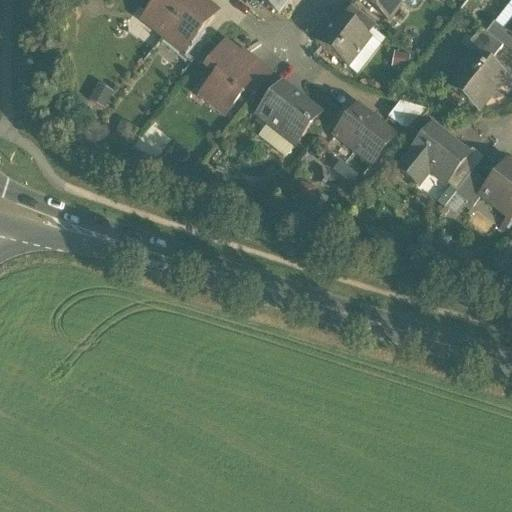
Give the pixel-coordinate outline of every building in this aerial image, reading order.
[(164,38),(194,0),(193,0),(161,0),(144,22),(164,38)] [(199,5),(194,0),(164,38),(183,54),(184,54),(195,40),(213,18),(198,6),(199,5)] [(257,0),(277,15),(288,0),(257,0)] [(360,0),(388,22),(402,4),(405,0),(360,0)] [(405,0),(402,4),(410,10),(415,9),(420,3),(419,0),(405,0)] [(511,5),(494,26),(505,34),(511,25),(511,5)] [(343,19),(367,38),(375,27),(351,8),(343,19)] [(315,45),(346,69),(369,40),(367,38),(343,19),(338,15),(315,45)] [(511,54),(511,39),(505,34),(494,26),(493,25),(485,35),(501,48),(511,56),(511,54)] [(471,53),(487,66),(501,48),(485,35),(478,30),(464,49),(470,54),(471,53)] [(177,61),(187,69),(204,47),(195,40),(184,54),(183,54),(177,61)] [(380,47),(369,40),(346,69),(356,78),(380,47)] [(223,118),(244,92),(249,85),(242,79),(251,68),(239,59),(225,47),(207,70),(217,78),(200,100),(223,118)] [(458,99),(476,113),(488,98),(486,96),(493,86),(496,88),(503,78),(487,66),(471,53),(470,54),(450,80),(464,91),(458,99)] [(242,54),(239,59),(251,68),(242,79),(249,85),(244,92),(252,98),(270,75),(242,54)] [(409,58),(393,55),(391,70),(407,73),(409,58)] [(444,88),(458,99),(464,91),(450,80),(444,88)] [(112,96),(96,87),(87,103),(103,112),(112,96)] [(267,127),(294,148),(319,116),(281,87),(258,117),(268,125),(267,127)] [(388,121),(409,137),(428,114),(401,105),(388,121)] [(334,139),(370,167),(393,138),(357,110),(349,120),(343,121),(339,126),(340,132),(334,139)] [(256,119),(267,127),(268,125),(258,117),(256,119)] [(134,131),(121,124),(114,138),(127,145),(134,131)] [(284,161),(294,148),(267,127),(257,139),(284,161)] [(414,187),(416,189),(428,173),(446,187),(468,158),(467,157),(431,129),(396,174),(398,175),(414,187)] [(446,187),(456,195),(471,175),(482,161),(471,152),(467,157),(468,158),(446,187)] [(357,179),(339,164),(331,174),(350,188),(357,179)] [(479,199),(509,222),(511,218),(511,170),(504,164),(486,187),(477,198),(479,199)] [(486,187),(471,175),(456,195),(465,203),(472,208),(479,199),(477,198),(486,187)] [(455,216),(465,203),(456,195),(445,208),(455,216)] [(327,201),(314,196),(309,211),(322,216),(327,201)] [(396,240),(367,230),(362,245),(391,254),(396,240)]
